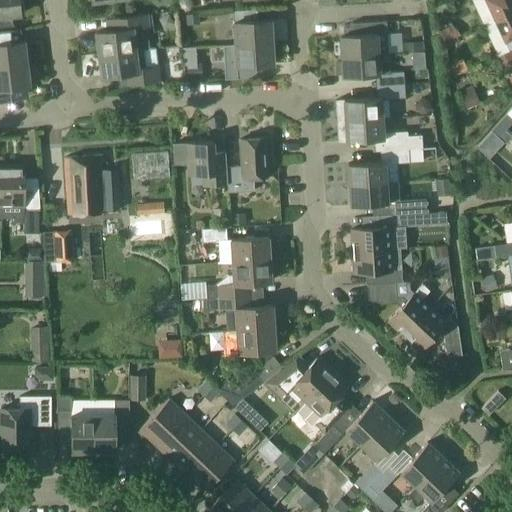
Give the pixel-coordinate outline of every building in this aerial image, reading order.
[(0,0),(0,27),(13,26),(11,15),(21,14),(19,0),(0,0)] [(511,0),(472,0),(483,24),(511,10),(511,0)] [(511,10),(483,24),(498,55),(508,51),(511,48),(511,10)] [(106,31),(95,32),(98,55),(135,50),(133,31),(151,28),(149,14),(120,18),(121,29),(106,31)] [(198,14),(186,15),(187,25),(199,24),(198,14)] [(257,21),(233,22),(234,44),(272,42),(271,20),(257,21)] [(339,35),(341,57),(378,54),(388,53),(386,22),(350,24),(350,28),(343,28),(343,35),(339,35)] [(439,44),(441,43),(447,40),(460,35),(451,25),(437,32),(438,36),(439,44)] [(0,66),(27,63),(24,41),(22,41),(21,30),(0,32),(0,66)] [(273,64),(272,42),(234,44),(223,45),(223,46),(224,46),(226,65),(224,65),(224,67),(226,67),(226,78),(225,78),(225,79),(238,78),(237,66),(273,64)] [(424,42),(405,43),(405,53),(419,52),(424,52),(424,42)] [(135,50),(98,55),(101,77),(130,73),(132,85),(159,82),(155,48),(135,50)] [(508,52),(499,56),(502,63),(511,58),(508,52)] [(379,73),(378,54),(341,57),(341,62),(336,62),(337,73),(342,73),(342,77),(375,75),(376,87),(404,85),(403,72),(379,73)] [(454,69),(445,73),(447,78),(466,69),(461,58),(451,63),(454,69)] [(201,77),(200,61),(196,61),(197,67),(187,67),(187,77),(201,77)] [(27,63),(0,66),(0,100),(1,101),(0,89),(29,85),(27,63)] [(431,103),(431,82),(413,82),(413,103),(431,103)] [(405,97),(404,85),(376,87),(376,98),(335,100),(337,121),(382,119),(381,99),(405,97)] [(458,94),(466,112),(481,106),(473,88),(458,94)] [(511,108),(498,123),(506,130),(511,122),(511,108)] [(383,133),(382,119),(337,121),(338,142),(374,140),(375,151),(422,148),(421,135),(407,136),(407,131),(383,133)] [(506,130),(498,123),(491,131),(499,138),(506,130)] [(268,176),(265,138),(239,139),(241,166),(226,167),(227,192),(254,190),(253,177),(268,176)] [(212,141),(186,143),(187,164),(188,176),(203,175),(203,186),(227,184),(225,151),(213,152),(212,141)] [(135,175),(173,176),(173,144),(136,143),(135,175)] [(349,185),(398,182),(397,163),(408,162),(408,149),(380,151),(380,162),(347,164),(349,185)] [(101,154),(64,157),(68,214),(105,212),(105,210),(118,209),(117,170),(102,170),(101,154)] [(0,164),(0,211),(13,211),(13,223),(23,223),(24,234),(40,233),(39,209),(23,209),(23,164),(0,164)] [(398,182),(349,185),(350,206),(394,203),(395,214),(404,214),(426,213),(426,198),(399,200),(398,182)] [(136,202),(137,214),(163,212),(163,201),(136,202)] [(379,227),(351,229),(353,251),(400,248),(406,248),(405,226),(427,225),(426,213),(404,214),(395,214),(379,215),(379,227)] [(245,215),(231,216),(231,227),(246,226),(245,215)] [(495,257),(511,255),(511,220),(511,242),(493,245),(495,257)] [(219,263),(232,263),(232,262),(270,260),(268,237),(226,240),(225,228),(202,229),(203,242),(218,241),(219,263)] [(53,232),(41,233),(43,264),(55,263),(73,262),(71,231),(53,232)] [(434,248),(436,259),(448,257),(446,246),(434,248)] [(400,248),(353,251),(354,272),(379,271),(380,283),(402,281),(400,248)] [(205,285),(206,298),(246,296),(245,283),(271,282),(270,260),(232,262),(232,263),(233,276),(228,276),(216,284),(205,285)] [(43,277),(43,261),(25,261),(25,277),(43,277)] [(481,280),(486,294),(497,290),(493,276),(481,280)] [(388,319),(404,334),(429,307),(421,299),(429,290),(422,283),(406,300),(402,297),(396,298),(395,282),(380,283),(366,283),(367,284),(368,300),(373,305),(397,304),(400,307),(388,319)] [(225,331),(274,328),(273,306),(247,307),(246,296),(206,298),(207,310),(224,309),(225,331)] [(461,355),(458,327),(448,318),(444,321),(429,307),(404,334),(420,349),(439,329),(443,333),(446,357),(461,355)] [(276,350),(274,328),(225,331),(209,332),(210,350),(225,349),(226,360),(240,359),(239,352),(276,350)] [(487,345),(499,344),(497,332),(485,333),(487,345)] [(94,337),(94,355),(117,355),(117,337),(94,337)] [(47,341),(30,341),(31,361),(48,360),(47,341)] [(158,342),(159,359),(181,358),(180,341),(158,342)] [(263,382),(295,413),(307,402),(305,400),(332,373),(316,358),(299,375),(291,367),(285,373),(282,368),(263,382)] [(34,378),(40,383),(44,383),(50,378),(50,370),(34,370),(34,378)] [(232,405),(263,382),(254,371),(233,386),(229,381),(217,390),(232,405)] [(305,400),(307,402),(321,415),(314,423),(323,431),(339,414),(331,406),(348,388),(332,373),(305,400)] [(448,373),(438,383),(448,392),(458,382),(448,373)] [(146,400),(146,375),(130,375),(130,401),(146,400)] [(196,390),(203,396),(211,387),(205,381),(196,390)] [(211,387),(203,396),(209,402),(218,394),(211,387)] [(488,415),(505,398),(497,391),(481,408),(488,415)] [(50,425),(50,396),(19,396),(19,408),(0,408),(1,447),(29,447),(29,425),(50,425)] [(71,400),(71,396),(56,396),(56,410),(71,410),(71,400)] [(140,428),(156,443),(186,413),(170,397),(140,428)] [(243,397),(234,407),(244,416),(252,407),(243,397)] [(114,414),(114,424),(126,424),(126,399),(114,399),(114,414)] [(345,429),(360,444),(388,416),(372,400),(345,429)] [(202,428),(186,413),(156,443),(172,459),(202,428)] [(225,422),(232,429),(240,420),(234,413),(225,422)] [(71,414),(70,414),(71,435),(71,451),(92,451),(92,414),(71,414)] [(114,414),(92,414),(92,451),(115,450),(114,424),(114,414)] [(388,416),(360,444),(376,460),(404,431),(388,416)] [(240,420),(232,429),(238,436),(247,426),(240,420)] [(342,432),(333,424),(314,444),(323,453),(342,432)] [(217,443),(202,428),(172,459),(187,474),(217,443)] [(415,486),(443,457),(427,442),(399,471),(415,486)] [(234,459),(217,443),(187,474),(203,490),(234,459)] [(272,461),(279,468),(288,459),(281,452),(272,461)] [(459,472),(443,457),(407,494),(417,503),(425,495),(431,501),(459,472)] [(295,465),(288,459),(279,468),(286,474),(295,465)] [(354,483),(363,491),(382,471),(374,462),(354,483)] [(382,471),(363,491),(372,500),(397,473),(388,465),(382,471)] [(207,511),(208,511),(237,511),(254,495),(237,479),(207,511)] [(291,488),(282,479),(271,490),(280,499),(291,488)] [(353,486),(345,494),(351,499),(359,491),(353,486)] [(296,501),(302,507),(311,498),(305,492),(296,501)] [(267,511),(270,510),(254,495),(237,511),(267,511)] [(311,511),(318,505),(311,498),(302,507),(307,511),(311,511)] [(340,499),(333,506),(339,511),(345,511),(349,508),(340,499)]
